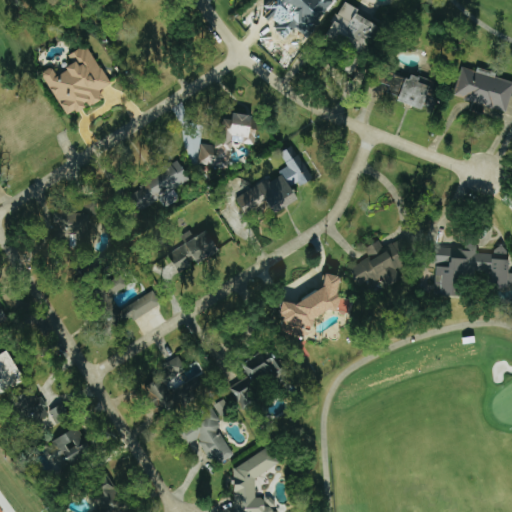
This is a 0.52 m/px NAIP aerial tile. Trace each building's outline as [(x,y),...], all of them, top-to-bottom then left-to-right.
[(267,0),(265,3),(272,10),(277,4),(282,9),(284,7),(295,17),(291,21),(306,34),(317,21),(314,19),(330,0),(267,0)] [(344,0),(323,37),(344,49),(335,65),(350,73),(377,25),(354,12),(356,7),(344,0)] [(65,113),(39,70),(84,43),(108,82),(98,88),(102,96),(88,104),(86,101),(65,113)] [(451,94),(505,111),(511,87),(511,80),(461,64),(451,94)] [(389,84),(374,79),(378,68),(408,78),(410,72),(441,82),(432,108),(421,104),(420,108),(396,99),(397,95),(386,91),(389,84)] [(0,126),(0,157),(37,135),(35,132),(58,118),(50,105),(26,120),(22,113),(0,126)] [(203,143),(200,162),(231,167),(235,141),(256,145),(259,129),(255,128),(257,116),(237,112),(236,120),(224,118),(219,146),(203,143)] [(247,214),(272,202),(274,207),(299,195),(296,188),(314,179),(303,155),(295,159),(291,149),(283,153),(289,167),(281,171),(283,175),(238,197),(247,214)] [(131,194),(143,211),(192,178),(180,160),(131,194)] [(94,245),(94,231),(99,231),(100,208),(90,207),(90,213),(57,213),(57,235),(81,235),(80,245),(94,245)] [(169,254),(181,273),(221,250),(209,230),(169,254)] [(371,258),(353,267),(362,286),(385,276),(390,287),(403,280),(398,269),(409,264),(398,241),(385,247),(382,241),(367,248),(371,258)] [(437,295),(464,297),(465,277),(491,278),(490,291),(511,292),(511,272),(509,273),(510,246),(496,245),(496,254),(478,253),(478,242),(467,242),(467,248),(440,247),(437,295)] [(163,306),(157,291),(125,306),(132,321),(163,306)] [(0,323),(9,319),(4,309),(0,311),(0,310),(0,323)] [(231,388),(245,409),(257,401),(252,392),(287,369),(274,348),(245,366),(251,375),(231,388)] [(12,351),(0,356),(0,372),(4,379),(0,381),(0,396),(28,382),(12,351)] [(179,377),(184,385),(204,373),(198,361),(188,367),(181,355),(165,365),(174,380),(179,377)] [(180,388),(176,382),(168,389),(159,378),(147,388),(163,408),(173,399),(170,396),(180,388)] [(222,417),(232,411),(226,399),(216,405),(222,417)] [(72,416),(66,403),(52,411),(58,423),(72,416)] [(235,454),(219,429),(224,426),(216,412),(192,427),(217,466),(235,454)] [(57,457),(65,453),(71,464),(93,453),(81,428),(51,443),(57,457)] [(236,511),(276,511),(275,510),(275,497),(257,497),(256,478),(281,463),(271,446),(233,469),(236,474),(236,511)] [(130,511),(116,482),(96,491),(105,510),(100,511),(130,511)]
